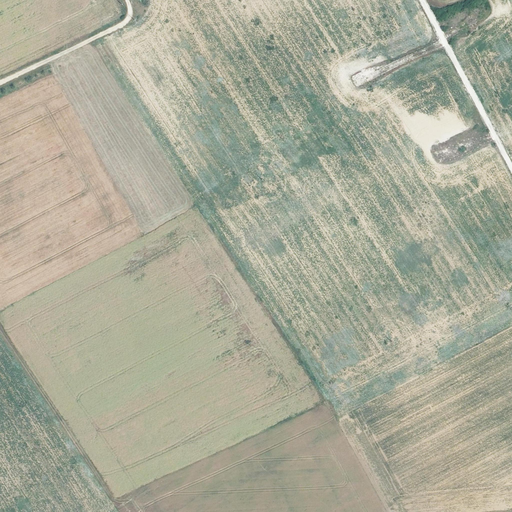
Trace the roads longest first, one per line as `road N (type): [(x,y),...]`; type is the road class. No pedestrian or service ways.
road 1 (track): [(0,330),(114,499)]
road 2 (track): [(422,0),(511,166)]
road 3 (track): [(128,0),(125,23),(0,84)]
